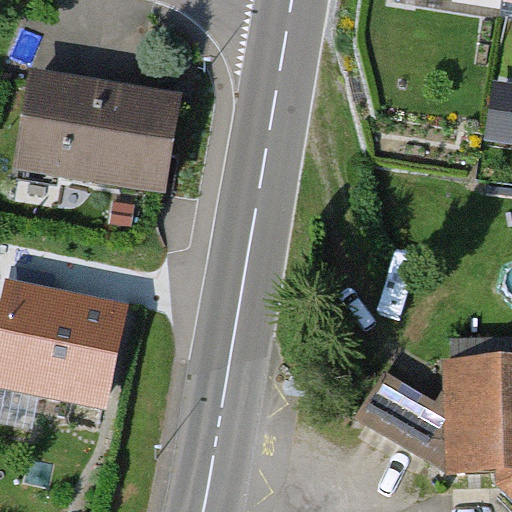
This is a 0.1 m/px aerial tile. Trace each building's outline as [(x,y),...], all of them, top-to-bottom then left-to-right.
[(507,0),(446,0),(506,9),(507,0)] [(184,111),(29,87),(13,192),(168,216),(184,111)] [(511,94),(497,92),(486,154),(511,158),(511,94)] [(126,322),(7,299),(0,332),(0,404),(106,426),(126,322)] [(511,349),(453,351),(455,423),(387,386),(363,430),(457,499),(511,497),(511,349)]
